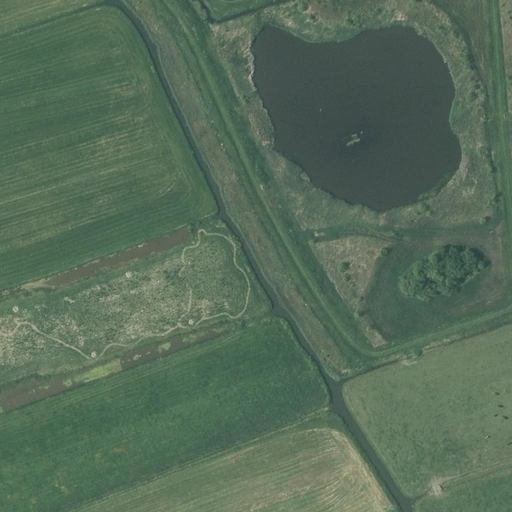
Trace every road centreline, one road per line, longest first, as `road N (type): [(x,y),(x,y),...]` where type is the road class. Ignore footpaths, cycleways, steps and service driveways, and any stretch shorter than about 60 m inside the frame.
road 1 (track): [(157,0),(183,28),(292,268),(344,347),(374,356),(511,311)]
road 2 (track): [(407,347),(437,491),(425,511)]
